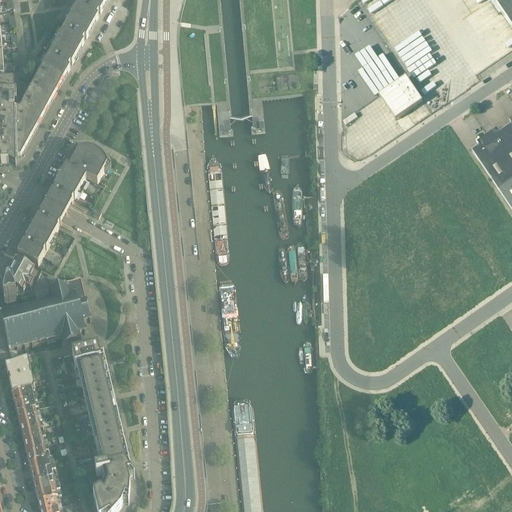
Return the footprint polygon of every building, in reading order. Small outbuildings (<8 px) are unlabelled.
[(99,0),(82,0),(72,18),(92,30),(99,19),(97,18),(99,14),(100,15),(107,4),(99,0)] [(511,0),(493,0),(511,27),(511,0)] [(92,30),(72,18),(58,44),(78,55),(84,44),(83,43),(85,40),(86,41),(92,30)] [(58,44),(43,72),(63,83),(70,70),(69,69),(71,66),(72,67),(78,55),(58,44)] [(63,83),(43,72),(25,103),(17,103),(17,95),(14,95),(14,79),(0,79),(0,160),(1,160),(1,164),(9,164),(9,160),(16,160),(21,160),(63,83)] [(383,112),(400,137),(427,118),(411,94),(383,112)] [(511,138),(506,130),(500,134),(498,131),(487,138),(511,174),(511,138)] [(472,153),(498,191),(511,182),(511,174),(487,138),(477,145),(479,148),(472,153)] [(60,179),(81,190),(86,180),(97,186),(108,168),(107,166),(106,163),(106,162),(105,163),(103,160),(102,159),(102,158),(102,157),(101,158),(99,157),(97,155),(97,154),(96,155),(93,153),(91,153),(91,152),(90,153),(88,152),(85,152),(85,151),(84,151),(84,152),(82,152),(80,152),(70,170),(66,168),(61,179),(60,179)] [(46,204),(46,205),(67,216),(69,215),(72,206),(73,205),(72,205),(74,201),(75,201),(81,190),(60,179),(55,190),(52,194),(52,195),(47,203),(46,205),(46,204)] [(511,182),(498,191),(511,211),(511,182)] [(67,216),(46,205),(41,215),(32,230),(32,231),(18,256),(18,257),(38,268),(45,256),(44,256),(46,252),(46,253),(53,242),(59,231),(58,230),(60,227),(61,227),(67,216)] [(7,341),(10,354),(11,353),(10,352),(17,350),(17,352),(18,352),(18,350),(24,348),(25,350),(26,350),(25,348),(32,347),(32,349),(41,347),(40,345),(47,343),(47,345),(56,343),(55,341),(62,340),(63,347),(62,348),(62,349),(82,344),(82,343),(80,344),(78,336),(84,334),(85,336),(86,336),(83,324),(89,323),(90,325),(91,325),(81,282),(61,287),(51,289),(48,278),(43,275),(16,261),(1,289),(2,296),(5,308),(7,307),(8,313),(2,315),(2,313),(0,314),(3,326),(2,326),(3,330),(2,330),(3,331),(2,331),(3,337),(4,337),(4,338),(5,337),(6,341),(7,341)] [(77,373),(100,470),(104,469),(125,464),(102,366),(100,367),(100,364),(101,363),(98,350),(72,356),(74,365),(76,370),(78,369),(78,372),(77,373)] [(9,383),(13,395),(35,390),(28,360),(5,365),(8,378),(9,383)] [(12,396),(15,405),(37,400),(35,390),(13,395),(13,396),(12,396)] [(15,405),(17,416),(39,410),(37,400),(15,405)] [(39,410),(17,416),(20,425),(42,420),(39,410)] [(20,425),(22,435),(44,430),(42,420),(20,425)] [(22,435),(24,445),(47,440),(44,430),(22,435)] [(24,445),(27,455),(49,450),(47,440),(24,445)] [(49,450),(27,455),(29,464),(49,460),(51,459),(49,450)] [(51,466),(49,460),(29,464),(31,474),(55,469),(54,465),(51,466)] [(104,469),(100,470),(100,472),(95,473),(97,480),(102,479),(104,487),(102,493),(101,492),(94,497),(97,511),(119,511),(121,510),(126,499),(129,500),(129,501),(130,487),(129,483),(128,476),(131,475),(131,476),(132,476),(125,465),(125,464),(104,469)] [(31,474),(34,484),(54,479),(53,473),(56,473),(55,469),(31,474)] [(34,484),(36,494),(60,489),(59,485),(56,486),(54,479),(34,484)] [(39,504),(57,500),(59,499),(58,493),(61,493),(60,489),(36,494),(39,504)] [(39,504),(40,511),(48,511),(62,509),(61,505),(58,506),(57,500),(39,504)]
